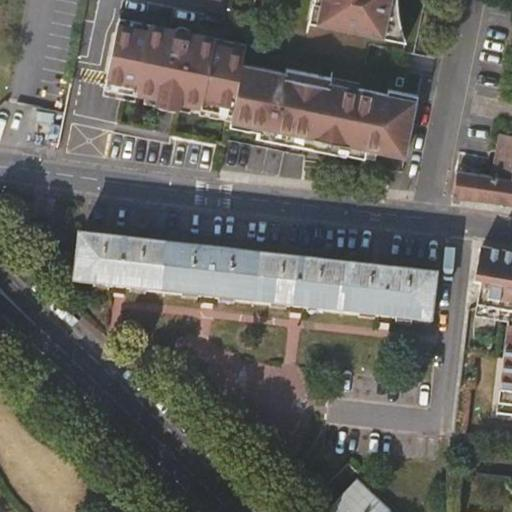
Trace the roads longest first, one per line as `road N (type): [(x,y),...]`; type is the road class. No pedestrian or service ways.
road 1 (residential): [(0,167),(427,218)]
road 2 (secondary): [(19,308),(233,511)]
road 3 (residential): [(427,218),(468,0)]
